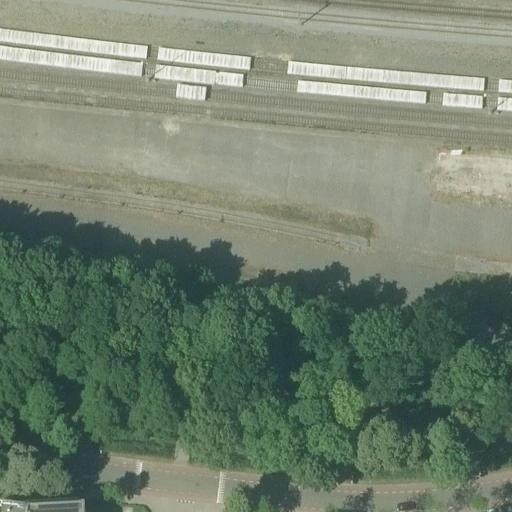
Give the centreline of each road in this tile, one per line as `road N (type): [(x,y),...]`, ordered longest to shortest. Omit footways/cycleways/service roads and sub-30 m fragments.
road 1 (residential): [(511,346),(480,340),(298,260),(0,210)]
road 2 (tertiary): [(163,481),(378,502),(511,489)]
road 3 (tertiary): [(163,481),(0,463)]
